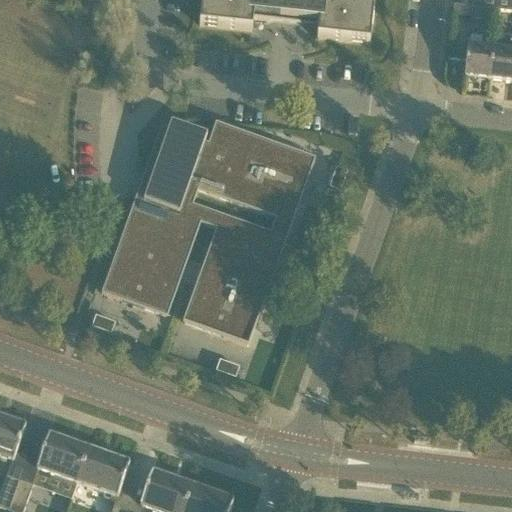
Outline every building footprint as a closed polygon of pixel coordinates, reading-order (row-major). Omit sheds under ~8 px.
[(202,0),(201,10),(209,11),(207,28),(217,29),(252,33),(253,21),(253,17),(254,13),(255,0),(321,0),(318,28),(317,40),(349,43),(358,44),(360,28),(371,29),(374,0),(202,0)] [(305,0),(271,0),(269,19),(269,20),(303,23),(305,0)] [(497,11),(498,11),(511,12),(511,1),(493,0),(473,0),(472,8),(497,11)] [(472,8),(471,19),(497,21),(498,11),(497,11),(472,8)] [(492,51),(489,82),(511,85),(511,38),(494,37),(492,51)] [(467,48),(466,58),(464,80),(489,82),(492,51),(467,48)] [(347,135),(357,136),(358,121),(349,120),(347,135)] [(138,196),(104,292),(167,314),(200,220),(219,227),(185,321),(248,343),(314,159),(217,124),(210,145),(204,143),(206,136),(172,124),(149,187),(153,188),(149,200),(138,196)] [(340,194),(347,174),(336,170),(329,190),(340,194)] [(111,337),(115,326),(95,319),(91,330),(111,337)] [(239,370),(219,363),(215,374),(235,381),(239,370)] [(0,421),(0,459),(14,464),(25,430),(0,421)] [(76,487),(88,453),(48,438),(36,472),(76,487)] [(129,468),(88,453),(76,487),(117,502),(129,468)] [(152,475),(138,511),(184,511),(192,490),(152,475)] [(0,496),(0,510),(4,511),(9,511),(19,484),(6,479),(0,496)] [(19,484),(9,511),(24,511),(33,488),(19,484)] [(230,511),(233,504),(192,490),(184,511),(230,511)]
